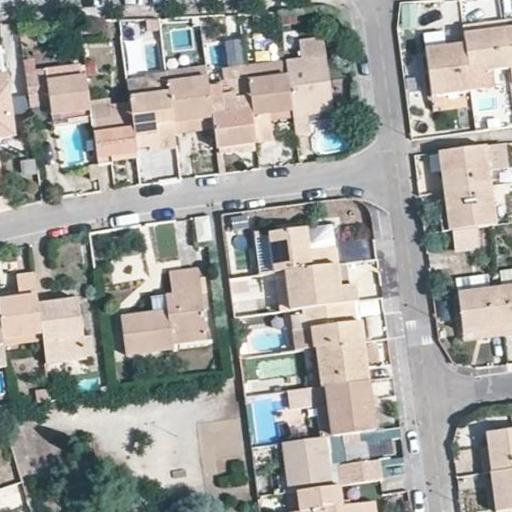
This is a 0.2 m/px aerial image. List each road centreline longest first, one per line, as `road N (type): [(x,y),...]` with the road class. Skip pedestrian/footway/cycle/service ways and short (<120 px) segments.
road 1 (residential): [(0,238),(399,172)]
road 2 (residential): [(399,172),(429,386)]
road 3 (residential): [(377,0),(399,172)]
road 4 (residential): [(429,386),(441,511)]
